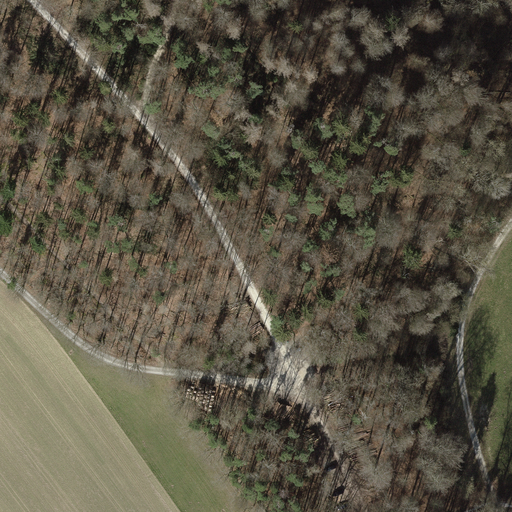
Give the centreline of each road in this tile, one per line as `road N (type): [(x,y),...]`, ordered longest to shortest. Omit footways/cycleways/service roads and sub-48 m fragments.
road 1 (track): [(283,353),(189,168),(35,0)]
road 2 (track): [(299,389),(97,355),(0,271)]
road 3 (track): [(511,222),(476,282),(459,332),(475,445),(500,511)]
road 4 (track): [(363,511),(299,389)]
